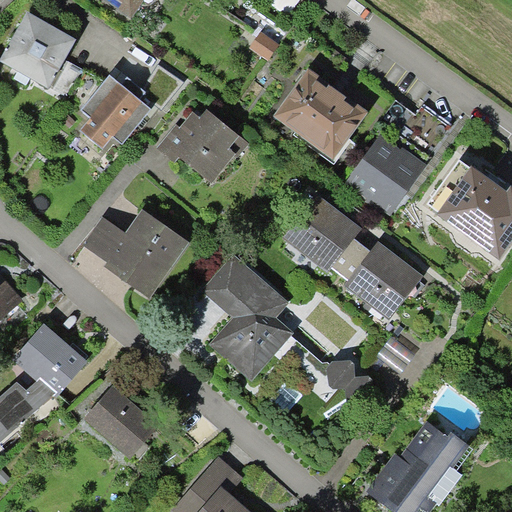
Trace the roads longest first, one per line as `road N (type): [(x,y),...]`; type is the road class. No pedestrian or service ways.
road 1 (residential): [(341,511),(0,216)]
road 2 (residential): [(511,129),(341,0)]
